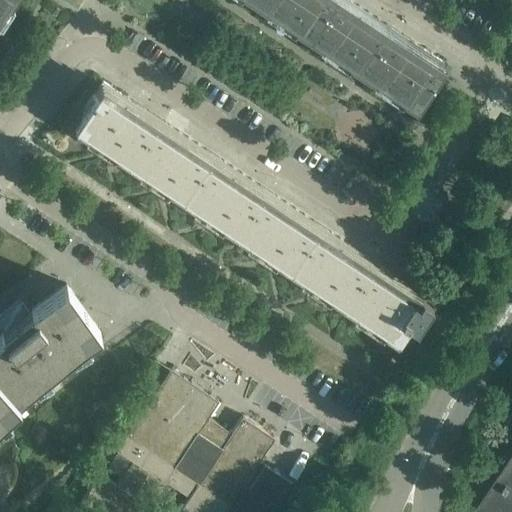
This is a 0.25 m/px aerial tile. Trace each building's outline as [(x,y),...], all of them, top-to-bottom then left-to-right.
[(444,62),(351,0),(0,0),(0,23),(15,0),(250,0),(266,10),(269,5),(271,7),(286,16),(283,21),(320,46),(323,41),(340,52),(337,57),(414,108),(444,62)] [(431,298),(239,170),(102,80),(72,126),(86,136),(89,131),(106,142),(103,147),(139,171),(143,166),(160,178),(156,183),(193,207),(197,202),(214,213),(210,218),(247,242),(250,237),(267,249),(264,254),(301,278),(304,273),(321,285),(318,290),(395,341),(409,318),(416,322),(431,298)] [(86,341),(101,331),(67,283),(34,307),(33,306),(31,307),(32,307),(30,309),(22,298),(4,329),(3,330),(2,330),(1,331),(2,333),(0,334),(0,375),(19,396),(31,385),(70,354),(86,341)] [(259,460),(268,446),(275,436),(243,415),(232,431),(208,416),(219,399),(171,367),(117,449),(133,459),(117,483),(100,472),(79,504),(90,511),(145,511),(150,505),(133,494),(149,470),(164,480),(165,480),(189,496),(178,511),(224,511),(226,510),(229,511),(272,511),(278,505),(277,505),(292,482),(259,460)] [(0,413),(6,408),(19,396),(0,375),(0,413)] [(511,511),(511,459),(483,503),(497,511),(511,511)]
